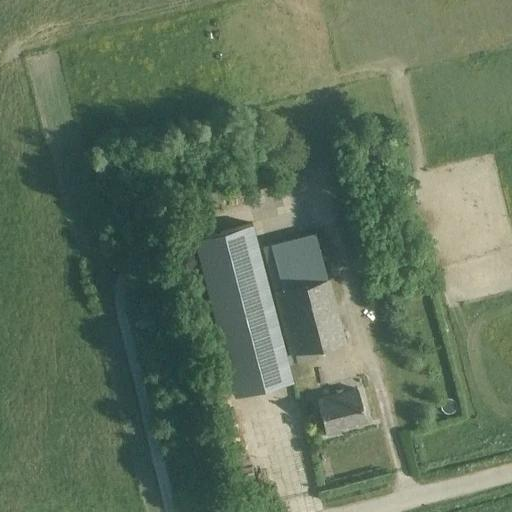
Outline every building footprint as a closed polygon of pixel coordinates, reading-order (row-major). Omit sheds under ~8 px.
[(403,200),(415,198),(413,186),(401,189),(403,200)] [(272,212),(275,226),(322,215),(315,187),(286,194),(289,208),(272,212)] [(215,189),(164,203),(169,220),(184,216),(183,212),(189,211),(189,212),(204,208),(205,211),(220,207),(215,189)] [(253,223),(194,238),(235,396),(293,381),(253,223)] [(326,277),(313,232),(263,245),(291,354),(345,340),(329,276),(326,277)] [(358,389),(318,399),(326,431),(343,427),(342,425),(366,419),(358,389)]
